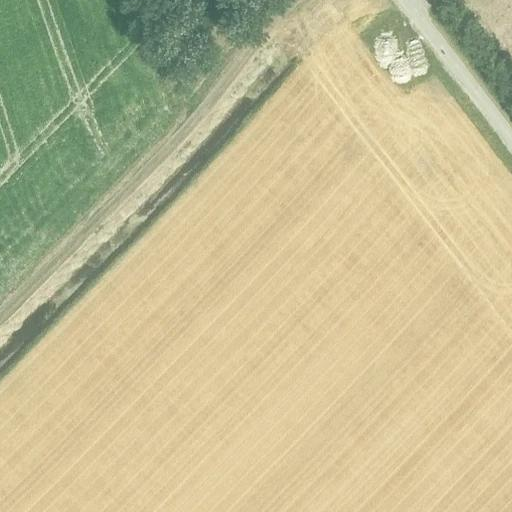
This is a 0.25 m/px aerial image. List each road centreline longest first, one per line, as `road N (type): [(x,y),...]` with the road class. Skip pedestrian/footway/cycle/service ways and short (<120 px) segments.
road 1 (unclassified): [(292,0),(181,132),(0,321)]
road 2 (unclassified): [(511,139),(407,0)]
